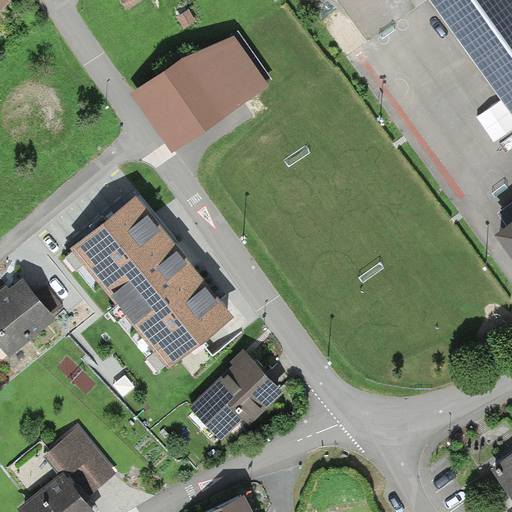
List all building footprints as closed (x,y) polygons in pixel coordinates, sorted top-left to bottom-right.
[(7,0),(0,0),(0,12),(10,4),(7,0)] [(511,0),(427,0),(511,116),(511,0)] [(130,94),(172,155),(269,88),(235,38),(130,94)] [(71,251),(169,373),(234,321),(137,199),(71,251)] [(511,227),(494,240),(511,264),(511,227)] [(7,286),(0,291),(0,347),(9,360),(57,321),(54,318),(35,295),(23,280),(9,290),(7,286)] [(47,286),(35,295),(54,318),(65,309),(47,286)] [(284,394),(244,351),(230,363),(234,367),(188,410),(220,443),(243,421),(248,427),(284,394)] [(43,457),(60,478),(64,475),(84,500),(116,474),(79,429),(43,457)] [(511,499),(511,457),(492,472),(511,499)] [(60,478),(18,511),(93,511),(84,500),(64,475),(60,478)] [(252,511),(245,496),(211,511),(252,511)]
